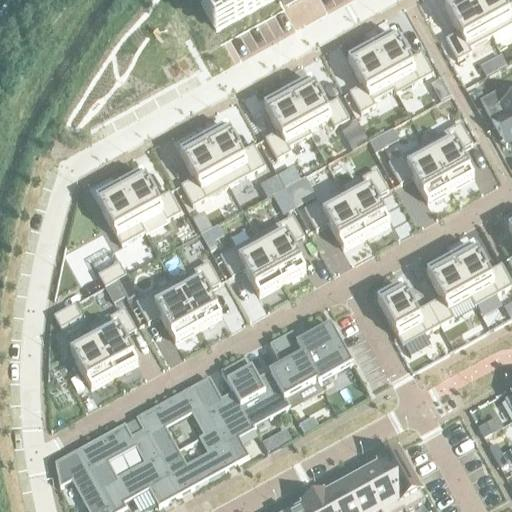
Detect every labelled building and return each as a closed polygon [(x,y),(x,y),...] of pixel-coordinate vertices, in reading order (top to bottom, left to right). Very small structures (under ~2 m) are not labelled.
[(202,0),(221,34),(285,0),(202,0)] [(468,0),(461,0),(444,10),(449,19),(458,36),(445,43),(457,64),(471,56),(469,52),(491,40),(468,0)] [(468,0),(491,40),(511,27),(511,6),(505,10),(499,0),(468,0)] [(375,48),(371,50),(397,97),(433,77),(421,56),(409,63),(400,47),(399,47),(394,37),(375,48)] [(371,50),(347,63),(353,73),(352,73),(362,89),(349,96),(361,117),(375,109),(373,105),(393,93),(396,98),(397,97),(371,50)] [(291,94),(287,97),(310,139),(311,139),(309,135),(330,123),(334,132),(349,124),(337,103),(325,110),(316,93),(315,93),(310,84),(291,94)] [(505,91),(481,105),(505,148),(511,144),(511,99),(511,101),(505,91)] [(287,97),(263,109),(269,119),(268,119),(278,136),(265,143),(277,163),(291,156),(289,151),(310,139),(287,97)] [(460,127),(424,147),(450,194),(473,182),(468,172),(459,155),(472,148),(460,127)] [(208,140),(203,143),(229,190),(265,170),(253,149),(241,156),(231,140),(226,130),(208,140)] [(203,143),(179,156),(185,165),(184,166),(194,182),(181,189),(192,210),(229,190),(203,143)] [(424,147),(388,167),(400,188),(412,181),(421,198),(422,197),(427,207),(450,194),(424,147)] [(364,186),(343,198),(366,241),(389,228),(384,218),(375,201),(388,194),(376,174),(362,182),(364,186)] [(142,177),(118,189),(144,236),(145,236),(141,227),(162,216),(166,224),(181,217),(169,196),(157,203),(147,186),(142,177)] [(118,189),(95,202),(101,212),(100,212),(110,229),(121,249),(144,236),(118,189)] [(319,206),(304,214),(316,234),(328,228),(337,244),(338,244),(343,254),(366,241),(343,198),(321,210),(319,206)] [(292,220),(256,240),(282,287),(305,274),(300,265),(300,264),(291,248),(304,241),(292,220)] [(256,240),(220,260),(232,281),(244,274),(253,290),(254,290),(259,300),(282,287),(256,240)] [(473,250),(449,262),(475,310),(511,289),(511,288),(501,268),(488,276),(478,259),(473,250)] [(449,262),(426,275),(432,285),(431,285),(440,302),(428,309),(439,330),(454,322),(449,313),(470,302),(474,310),(475,310),(449,262)] [(119,267),(98,279),(105,291),(126,280),(119,267)] [(173,286),(172,286),(198,334),(221,321),(216,311),(207,294),(220,287),(208,267),(194,275),(196,279),(182,287),(176,290),(173,286)] [(172,286),(136,306),(148,327),(160,320),(169,337),(170,337),(175,346),(198,334),(172,286)] [(401,289),(377,303),(386,320),(394,335),(403,350),(427,337),(439,330),(428,309),(416,315),(407,299),(406,299),(401,289)] [(75,308),(54,320),(61,332),(81,321),(75,308)] [(115,329),(93,341),(114,380),(137,367),(132,358),(132,357),(123,341),(136,334),(124,313),(110,321),(115,329)] [(292,336),(291,337),(319,388),(352,369),(330,329),(298,347),(292,336)] [(291,337),(269,349),(281,370),(269,376),(289,411),(290,411),(285,403),(316,385),(318,388),(319,388),(291,337)] [(93,341),(70,354),(76,366),(85,383),(86,383),(91,393),(114,380),(93,341)] [(246,362),(221,375),(254,434),(255,433),(253,431),(289,411),(269,376),(257,383),(246,362)] [(209,382),(193,391),(217,433),(236,468),(249,461),(239,442),(254,434),(221,375),(221,376),(232,397),(221,403),(209,382)] [(193,391),(137,422),(158,460),(160,464),(178,454),(166,432),(191,418),(204,440),(217,433),(193,391)] [(124,429),(79,454),(100,493),(117,483),(108,466),(135,451),(144,468),(158,460),(137,422),(136,422),(143,435),(131,441),(124,429)] [(485,427),(478,431),(484,442),(491,438),(485,427)] [(178,454),(160,464),(179,499),(236,468),(217,433),(204,440),(199,443),(207,458),(186,469),(178,454)] [(496,447),(489,451),(495,462),(502,458),(496,447)] [(79,454),(55,467),(60,492),(71,485),(86,511),(110,511),(100,493),(79,454)] [(399,456),(379,467),(404,511),(408,511),(425,503),(419,491),(421,490),(415,479),(413,481),(399,456)] [(502,458),(495,462),(501,472),(508,468),(502,458)] [(117,483),(100,493),(110,511),(126,511),(124,507),(149,493),(158,511),(179,499),(160,464),(158,460),(144,468),(117,483)] [(379,469),(361,479),(379,511),(404,511),(379,467),(378,467),(379,469)] [(379,511),(361,479),(342,489),(354,511),(379,511)] [(323,497),(322,498),(330,511),(354,511),(342,489),(324,499),(323,497)] [(330,511),(322,498),(303,508),(305,511),(330,511)]
